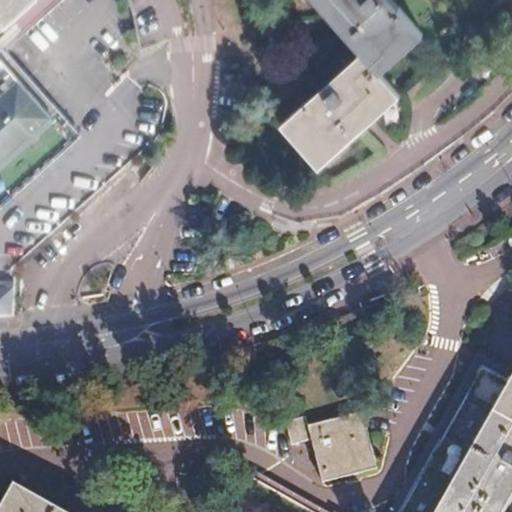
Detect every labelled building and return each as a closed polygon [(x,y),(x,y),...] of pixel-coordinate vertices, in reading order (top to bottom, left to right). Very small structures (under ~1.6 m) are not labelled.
[(0,0),(0,17),(19,0),(0,0)] [(19,0),(0,17),(0,189),(71,125),(2,46),(53,0),(19,0)] [(417,36),(385,0),(307,0),(356,54),(374,74),(417,36)] [(385,0),(417,36),(438,59),(502,0),(385,0)] [(395,97),(374,74),(356,54),(273,129),(314,171),(395,97)] [(0,314),(18,315),(19,280),(0,279),(0,314)] [(500,511),(511,491),(511,373),(504,388),(477,373),(397,511),(500,511)] [(306,424),(304,414),(283,419),(288,442),(308,438),(319,479),(375,466),(361,412),(306,424)] [(320,511),(251,474),(234,504),(248,511),(320,511)] [(0,506),(0,511),(59,511),(12,485),(0,506)]
